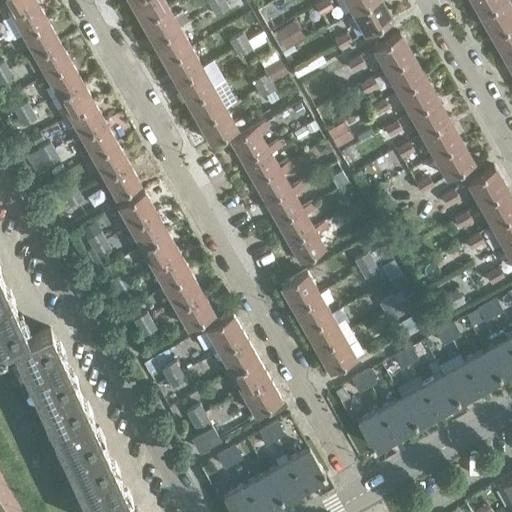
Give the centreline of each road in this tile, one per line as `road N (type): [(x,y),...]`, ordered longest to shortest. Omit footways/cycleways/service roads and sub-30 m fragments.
road 1 (residential): [(362,495),(81,0)]
road 2 (residential): [(0,176),(187,511)]
road 3 (residential): [(362,495),(511,412)]
road 4 (unclassified): [(511,147),(427,0)]
